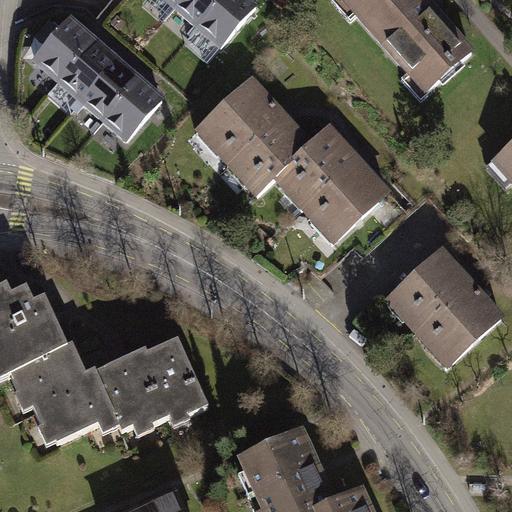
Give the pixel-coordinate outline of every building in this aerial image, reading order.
[(186,0),(148,0),(171,19),(186,0)] [(226,0),(186,0),(171,19),(194,38),(226,0)] [(256,11),(243,0),(226,0),(194,38),(216,58),(256,11)] [(474,62),(420,0),(343,0),(337,6),(424,105),(474,62)] [(83,36),(73,28),(33,74),(56,94),(96,47),(83,36)] [(119,67),(96,47),(56,94),(79,113),(119,67)] [(142,86),(119,67),(79,113),(102,133),(142,86)] [(165,106),(142,86),(102,133),(125,152),(165,106)] [(196,141),(257,207),(276,190),(314,154),(252,89),(196,141)] [(276,190),(338,255),(394,202),(333,137),(314,154),(276,190)] [(511,152),(490,172),(511,197),(511,152)] [(389,311),(451,377),(507,324),(446,259),(389,311)] [(0,385),(13,379),(69,351),(47,306),(35,312),(28,297),(12,305),(5,291),(0,293),(0,385)] [(145,353),(95,377),(120,426),(122,431),(134,426),(139,436),(155,428),(152,422),(168,414),(174,426),(189,419),(187,415),(210,403),(180,341),(147,357),(145,353)] [(74,349),(69,351),(13,379),(21,394),(16,397),(24,414),(35,408),(45,428),(39,431),(47,448),(96,424),(102,435),(120,426),(95,377),(94,374),(88,377),(74,349)] [(337,511),(338,511),(302,436),(239,466),(260,511),(337,511)] [(367,511),(362,500),(338,511),(337,511),(367,511)] [(185,511),(180,502),(158,511),(185,511)]
